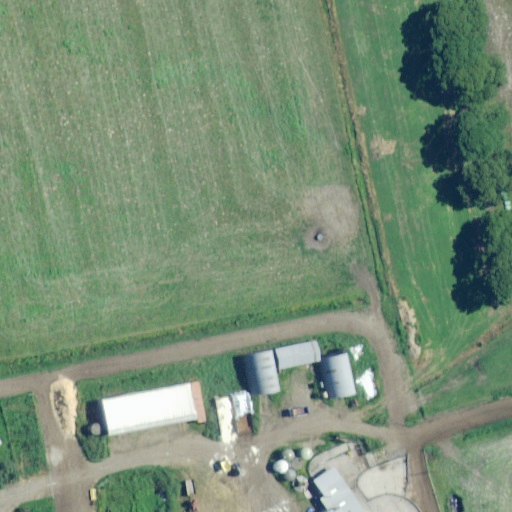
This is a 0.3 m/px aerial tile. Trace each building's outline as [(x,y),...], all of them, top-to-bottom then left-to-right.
[(267,350),(271,370),(314,361),(310,342),(267,350)] [(271,370),(267,350),(243,355),(251,396),(276,391),(271,370)] [(352,394),(343,354),(319,359),(327,399),(352,394)] [(190,420),(183,384),(95,401),(102,436),(190,420)] [(359,511),(330,468),(310,481),(321,497),(317,500),(323,510),(320,511),(359,511)] [(307,488),(308,486),(307,483),(306,480),(304,478),(302,477),(299,476),(297,477),(294,478),(292,480),(291,482),(290,485),(291,488),(292,490),(294,492),(296,493),(299,494),(301,494),(304,492),(306,491),(307,488)]
